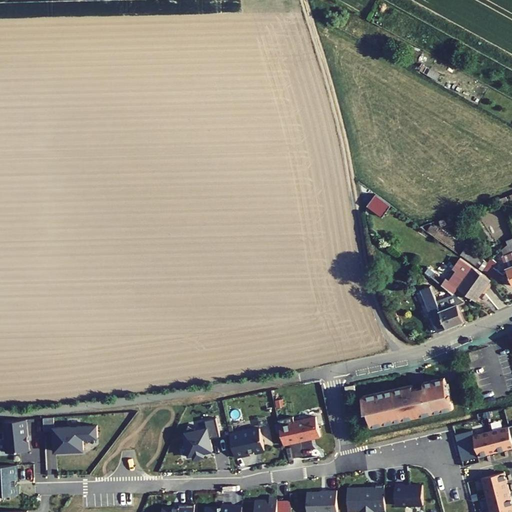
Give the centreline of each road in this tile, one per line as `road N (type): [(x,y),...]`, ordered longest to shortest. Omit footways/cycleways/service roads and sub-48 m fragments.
road 1 (track): [(408,353),(376,306),(341,130),(303,0)]
road 2 (residential): [(38,487),(233,484),(349,464)]
road 3 (residential): [(349,464),(330,370),(425,349),(511,313)]
road 4 (residential): [(349,464),(444,444),(458,493)]
